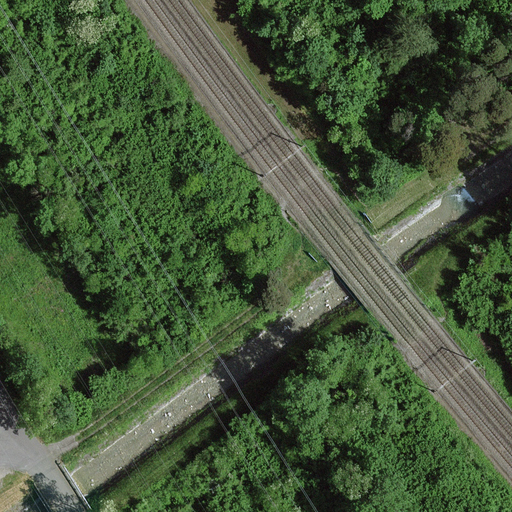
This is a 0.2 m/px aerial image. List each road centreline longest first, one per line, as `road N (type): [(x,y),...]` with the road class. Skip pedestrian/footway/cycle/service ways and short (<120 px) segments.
road 1 (track): [(45,473),(59,452),(298,272)]
road 2 (track): [(106,511),(326,349)]
